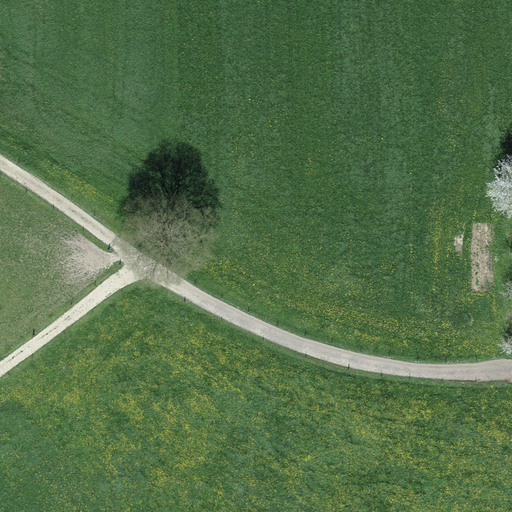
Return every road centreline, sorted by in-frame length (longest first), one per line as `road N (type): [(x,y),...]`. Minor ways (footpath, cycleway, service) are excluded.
road 1 (track): [(511,367),(371,367),(307,346),(143,267),(0,164)]
road 2 (track): [(143,267),(105,285),(0,369)]
